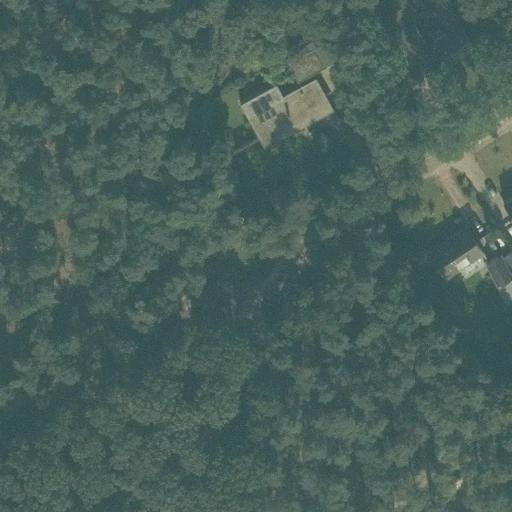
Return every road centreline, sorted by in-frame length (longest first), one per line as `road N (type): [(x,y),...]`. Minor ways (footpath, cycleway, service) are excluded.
road 1 (unclassified): [(193,511),(243,350),(285,272),(326,227),(511,109)]
road 2 (track): [(0,421),(215,297),(262,307)]
road 3 (track): [(391,511),(487,419),(511,412)]
